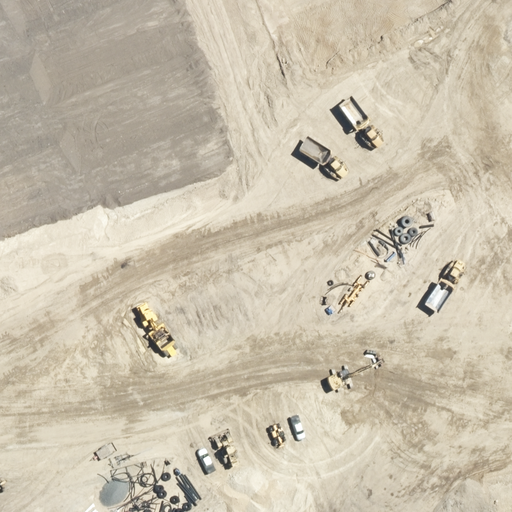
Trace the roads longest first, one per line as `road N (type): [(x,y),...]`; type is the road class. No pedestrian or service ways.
road 1 (unknown): [(511,165),(53,154),(0,118)]
road 2 (unknown): [(306,160),(301,0)]
